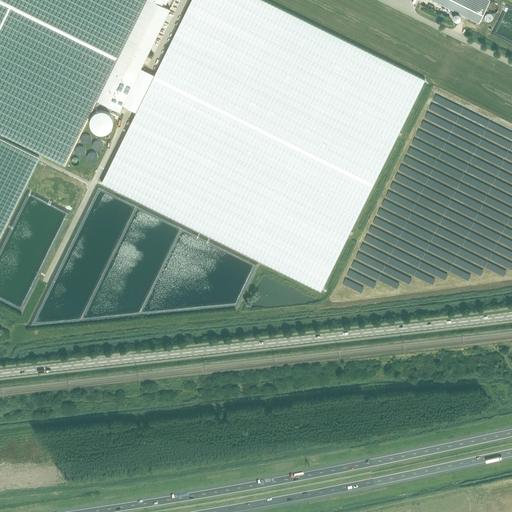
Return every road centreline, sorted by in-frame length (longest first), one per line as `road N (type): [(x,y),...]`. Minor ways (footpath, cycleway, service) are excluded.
road 1 (primary): [(0,373),(511,315)]
road 2 (motorway): [(511,433),(99,511)]
road 3 (motorway): [(225,511),(511,453)]
road 4 (unclassified): [(511,63),(382,0)]
